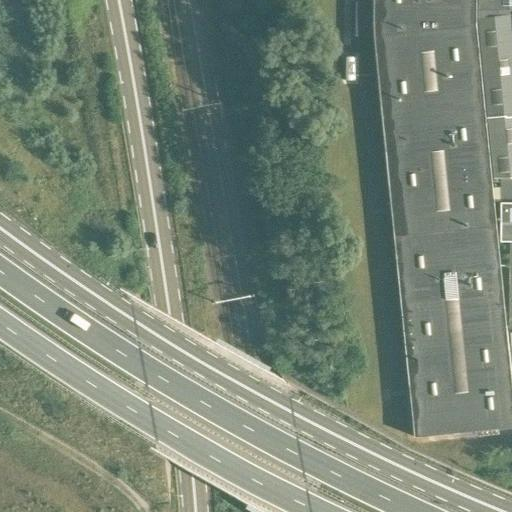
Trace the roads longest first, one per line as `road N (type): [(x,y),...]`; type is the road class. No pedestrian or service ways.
road 1 (secondary): [(507,511),(299,415),(135,320),(0,226)]
road 2 (secondary): [(117,0),(195,511)]
road 3 (trunk): [(419,511),(140,365),(0,270)]
road 4 (trunk): [(0,322),(147,418),(318,511)]
road 5 (track): [(141,511),(127,491),(0,407)]
